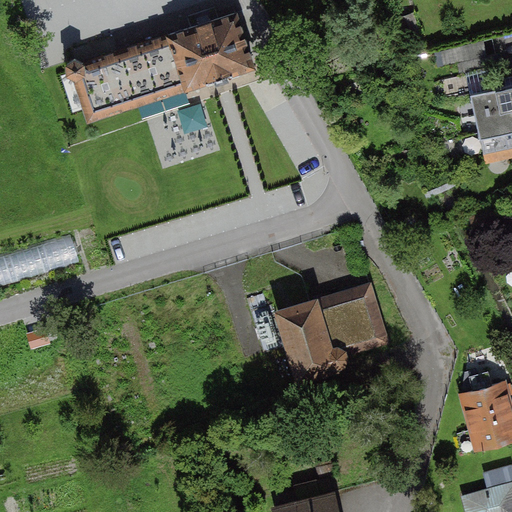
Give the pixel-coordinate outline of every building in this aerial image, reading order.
[(254,66),(236,13),(78,64),(84,83),(76,86),(87,120),(254,66)] [(511,148),(511,84),(471,94),(485,154),(486,154),(501,151),(511,148)] [(170,166),(222,150),(206,100),(154,116),(170,166)] [(501,151),(486,154),(489,162),(503,159),(501,151)] [(508,227),(501,208),(474,218),(480,236),(508,227)] [(339,293),(278,312),(298,377),(341,364),(343,362),(345,360),(347,357),(347,353),(388,341),(387,335),(371,284),(349,290),(339,293)] [(511,439),(511,407),(505,382),(464,393),(478,449),(511,439)] [(461,500),(464,511),(511,511),(511,483),(483,492),(484,494),(461,500)] [(338,511),(334,492),(276,506),(277,511),(338,511)]
